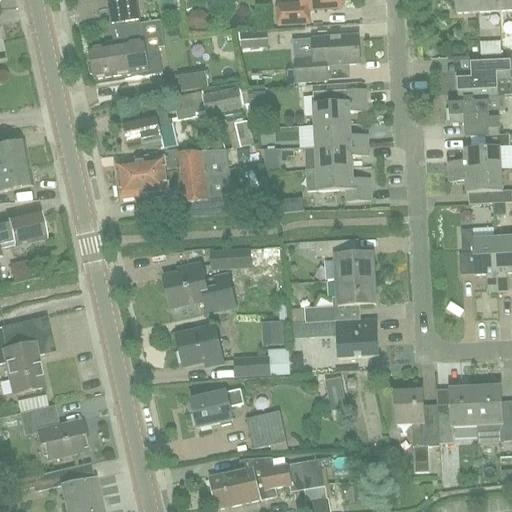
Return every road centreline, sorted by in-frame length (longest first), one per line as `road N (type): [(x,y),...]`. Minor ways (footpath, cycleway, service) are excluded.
road 1 (unclassified): [(150,511),(38,0)]
road 2 (unclassified): [(511,350),(434,352),(423,339),(414,157),(403,144),(393,0)]
